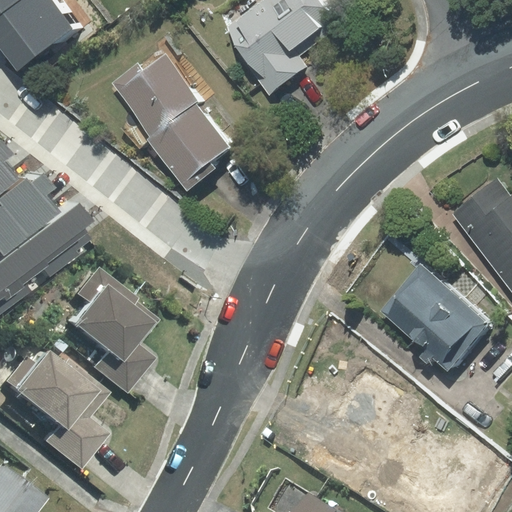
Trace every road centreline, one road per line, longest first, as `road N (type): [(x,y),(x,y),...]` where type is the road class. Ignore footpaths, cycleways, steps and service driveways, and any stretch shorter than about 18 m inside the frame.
road 1 (residential): [(0,92),(272,292)]
road 2 (residential): [(272,292),(350,174),(417,114),(499,70)]
road 3 (residential): [(168,511),(272,292)]
